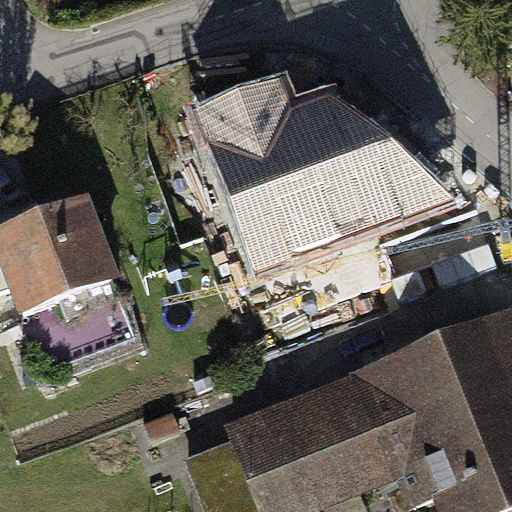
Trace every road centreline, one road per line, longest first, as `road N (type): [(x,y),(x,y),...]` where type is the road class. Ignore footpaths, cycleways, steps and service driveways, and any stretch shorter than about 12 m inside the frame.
road 1 (residential): [(0,84),(262,0)]
road 2 (residential): [(386,0),(412,44),(511,153)]
